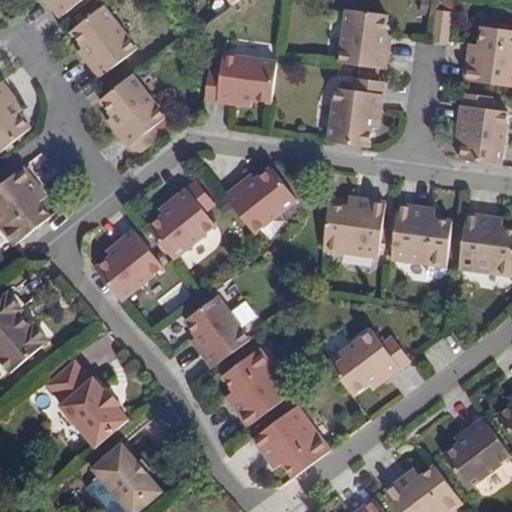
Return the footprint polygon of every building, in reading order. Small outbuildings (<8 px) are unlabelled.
[(25,0),(29,4),(40,17),(34,21),(45,36),(83,7),(76,0),(25,0)] [(223,0),(231,10),(244,0),(223,0)] [(40,17),(29,4),(24,9),(34,21),(40,17)] [(393,70),(395,53),(388,52),(390,36),(394,15),(353,9),(344,63),(393,70)] [(442,9),(438,40),(451,41),(455,11),(442,9)] [(59,43),(71,60),(81,72),(75,77),(86,91),(124,62),(91,20),(59,43)] [(511,31),(485,28),(482,46),(481,55),(474,53),(469,81),(511,87),(511,31)] [(388,52),(395,53),(398,36),(390,36),(388,52)] [(481,55),(482,46),(475,45),(474,53),(481,55)] [(223,53),(221,70),(217,101),(234,104),(235,95),(251,98),(270,101),(276,61),(223,53)] [(81,72),(71,60),(66,64),(75,77),(81,72)] [(221,70),(210,68),(206,99),(217,101),(221,70)] [(104,100),(116,115),(126,128),(121,133),(131,147),(155,129),(168,117),(137,76),(104,100)] [(360,78),(359,90),(388,95),(390,82),(360,78)] [(35,131),(23,114),(13,101),(18,97),(7,82),(0,87),(0,151),(3,155),(35,131)] [(339,88),(332,142),(373,148),(375,127),(377,113),(385,114),(388,95),(359,90),(339,88)] [(250,107),(251,98),(235,95),(234,104),(250,107)] [(13,101),(23,114),(29,110),(18,97),(13,101)] [(463,160),(502,166),(511,113),(463,106),(460,124),(468,125),(466,141),(463,160)] [(377,113),(375,127),(384,127),(385,114),(377,113)] [(126,128),(116,115),(110,120),(121,133),(126,128)] [(458,139),(466,141),(468,125),(460,124),(458,139)] [(163,138),(155,129),(131,147),(139,157),(163,138)] [(0,224),(17,245),(19,244),(53,217),(43,203),(34,194),(42,189),(26,169),(0,188),(0,224)] [(277,172),(261,184),(250,193),(245,187),(230,199),(259,237),(302,204),(277,172)] [(250,193),(261,184),(256,178),(245,187),(250,193)] [(191,191),(209,216),(219,207),(201,184),(191,191)] [(49,199),(42,189),(34,194),(43,203),(49,199)] [(220,230),(209,216),(191,191),(176,202),(182,210),(169,219),(154,232),(178,264),(220,230)] [(361,209),(363,199),(353,197),(352,207),(361,209)] [(390,203),(363,199),(361,209),(352,207),(334,205),(328,249),(382,257),(390,203)] [(164,212),(169,219),(182,210),(176,202),(164,212)] [(428,219),(430,209),(403,205),(395,259),(449,267),(457,223),(439,220),(428,219)] [(441,211),(430,209),(428,219),(439,220),(441,211)] [(511,231),(507,231),(496,229),(497,218),(471,214),(462,268),(511,275),(511,231)] [(496,229),(507,231),(508,220),(497,218),(496,229)] [(99,273),(126,304),(167,271),(138,234),(123,244),(129,252),(116,262),(99,273)] [(129,252),(123,244),(110,254),(116,262),(129,252)] [(0,361),(10,373),(47,339),(33,323),(28,327),(17,313),(21,309),(7,293),(0,298),(0,361)] [(188,322),(200,338),(210,352),(203,356),(214,371),(253,343),(221,299),(188,322)] [(348,397),(365,385),(378,376),(383,382),(397,371),(379,346),(369,332),(325,363),(348,397)] [(210,352),(200,338),(194,342),(203,356),(210,352)] [(390,339),(379,346),(397,371),(407,364),(390,339)] [(221,380),(230,393),(235,401),(231,405),(248,428),(292,397),(260,353),(221,380)] [(94,448),(129,418),(116,402),(119,399),(106,384),(104,386),(94,374),(89,377),(81,367),(52,391),(67,408),(64,411),(94,448)] [(378,376),(365,385),(370,391),(383,382),(378,376)] [(235,401),(230,393),(225,396),(231,405),(235,401)] [(511,405),(498,416),(511,436),(511,405)] [(282,465),(292,480),(329,453),(296,409),(251,439),(265,460),(275,455),(282,465)] [(475,433),(462,442),(445,454),(469,488),(511,456),(511,453),(485,416),(471,426),(475,433)] [(458,435),(462,442),(475,433),(471,426),(458,435)] [(137,511),(162,490),(149,472),(139,460),(123,442),(94,467),(100,474),(132,511),(137,511)] [(274,471),(282,465),(275,455),(265,460),(274,471)] [(139,460),(149,472),(153,468),(143,456),(139,460)] [(437,465),(421,476),(414,481),(408,472),(386,489),(401,511),(447,511),(462,501),(437,465)] [(414,481),(421,476),(416,467),(408,472),(414,481)] [(109,511),(132,511),(100,474),(87,486),(109,511)] [(386,511),(376,496),(353,511),(386,511)]
